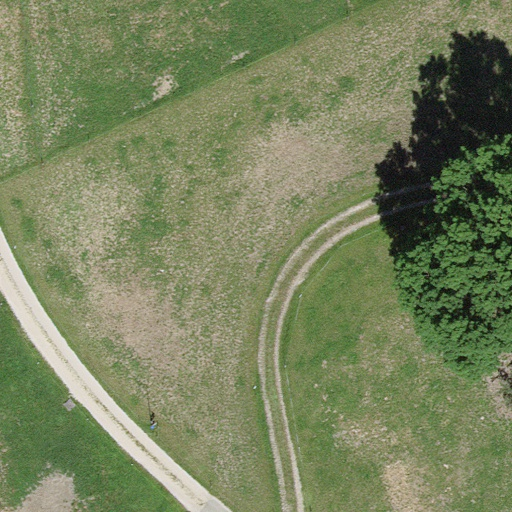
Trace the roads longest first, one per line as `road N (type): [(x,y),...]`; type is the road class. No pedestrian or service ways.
road 1 (track): [(279,511),(262,340),(286,270),(382,194),(511,181)]
road 2 (track): [(0,288),(113,436),(196,511)]
